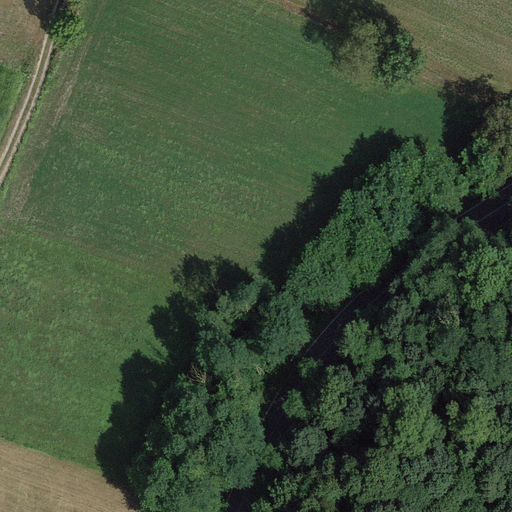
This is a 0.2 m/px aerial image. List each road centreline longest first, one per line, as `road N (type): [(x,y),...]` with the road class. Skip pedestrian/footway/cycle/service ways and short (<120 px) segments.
road 1 (tertiary): [(511,200),(415,263),(332,340),(262,447),(235,511)]
road 2 (track): [(77,0),(0,196)]
